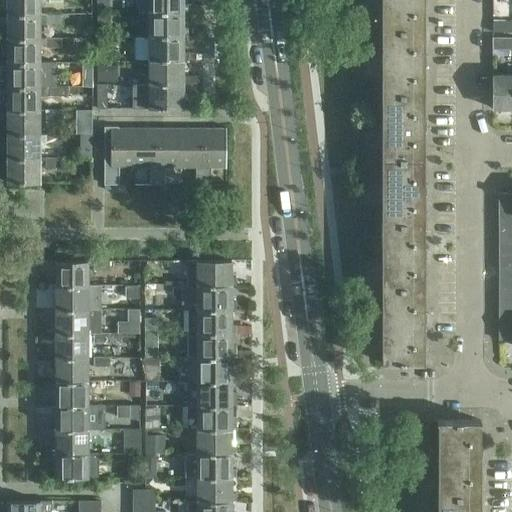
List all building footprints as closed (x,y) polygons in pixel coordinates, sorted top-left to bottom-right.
[(7,0),(8,12),(40,13),(40,0),(7,0)] [(139,0),(139,10),(149,10),(184,11),(188,11),(188,3),(184,3),(183,0),(139,0)] [(381,0),(382,28),(423,29),(422,0),(381,0)] [(184,11),(149,10),(149,35),(184,35),(188,35),(188,27),(184,27),(184,22),(184,11)] [(111,11),(98,11),(98,22),(110,22),(111,11)] [(40,13),(8,12),(8,37),(40,37),(40,22),(46,22),(46,13),(40,13)] [(62,13),(46,13),(46,22),(46,23),(62,23),(62,13)] [(505,20),(492,20),(492,31),(505,31),(505,20)] [(423,29),(382,28),(382,93),(423,93),(423,67),(427,67),(427,55),(423,55),(423,29)] [(98,35),(98,47),(109,47),(109,35),(98,35)] [(149,35),(135,35),(135,59),(149,59),(184,59),(188,59),(188,46),(184,46),(184,35),(149,35)] [(40,37),(8,37),(8,61),(40,61),(40,37)] [(62,37),(46,37),(46,47),(62,47),(62,37)] [(493,37),(493,48),(505,48),(511,48),(511,37),(505,37),(493,37)] [(184,59),(149,59),(149,82),(183,83),(188,82),(188,70),(184,70),(184,59)] [(99,78),(116,78),(116,60),(99,60),(99,78)] [(40,61),(8,61),(8,85),(46,85),(56,85),(56,61),(40,61)] [(511,106),(511,74),(492,74),(492,107),(511,106)] [(149,82),(133,82),(133,107),(184,107),(184,106),(188,106),(188,94),(184,94),(183,83),(149,82)] [(107,83),(98,83),(98,106),(98,107),(107,107),(107,106),(107,83)] [(46,85),(8,85),(8,108),(40,109),(40,94),(46,94),(46,85)] [(56,85),(46,85),(46,94),(68,94),(68,85),(56,85)] [(423,93),(382,93),(382,157),(423,157),(425,130),(427,130),(427,119),(423,119),(423,93)] [(40,109),(8,108),(8,133),(40,133),(40,109)] [(62,109),(46,109),(46,119),(62,119),(62,109)] [(204,127),(204,184),(212,184),(212,166),(226,166),(226,167),(227,167),(228,126),(226,126),(226,127),(204,127)] [(105,155),(105,183),(120,183),(120,165),(135,165),(135,127),(120,127),(120,133),(120,138),(120,144),(120,149),(120,155),(105,155)] [(135,127),(135,165),(151,165),(151,183),(158,183),(158,127),(135,127)] [(158,127),(158,183),(166,183),(166,165),(181,165),(181,127),(158,127)] [(181,127),(181,165),(197,166),(197,183),(204,184),(204,127),(181,127)] [(40,133),(8,133),(8,156),(40,156),(40,133)] [(62,133),(46,133),(46,142),(62,143),(62,133)] [(40,156),(8,156),(8,181),(40,181),(40,156)] [(62,157),(46,157),(46,166),(62,166),(62,157)] [(423,157),(382,157),(382,221),(423,222),(423,196),(427,195),(427,184),(423,184),(423,157)] [(511,192),(498,193),(499,205),(511,204),(511,192)] [(511,204),(499,205),(499,217),(511,216),(511,204)] [(511,216),(499,217),(499,229),(511,228),(511,216)] [(423,222),(382,221),(382,286),(423,286),(423,260),(427,260),(427,248),(423,248),(423,222)] [(511,228),(499,229),(499,241),(511,241),(511,228)] [(511,241),(499,241),(499,253),(511,253),(511,241)] [(511,253),(499,253),(499,266),(511,265),(511,253)] [(110,259),(93,260),(94,269),(110,269),(110,259)] [(55,260),(55,285),(88,285),(88,260),(55,260)] [(232,272),(232,260),(189,260),(189,284),(232,284),(236,285),(236,273),(232,272)] [(511,277),(499,278),(499,291),(511,290),(511,277)] [(232,296),(232,284),(189,284),(189,309),(232,308),(236,308),(236,296),(232,296)] [(88,285),(55,285),(55,309),(99,309),(99,285),(88,285)] [(130,285),(130,295),(139,295),(139,285),(130,285)] [(423,286),(382,286),(382,359),(381,359),(381,361),(425,361),(425,360),(423,360),(423,324),(427,324),(427,313),(423,312),(423,286)] [(511,290),(499,291),(499,302),(511,302),(511,290)] [(147,308),(159,308),(159,299),(147,299),(147,308)] [(511,302),(499,302),(498,314),(511,314),(511,302)] [(232,320),(232,308),(189,309),(189,332),(232,332),(236,333),(236,320),(232,320)] [(99,309),(55,309),(55,333),(88,332),(99,332),(99,309)] [(130,309),(130,321),(139,321),(139,309),(130,309)] [(511,314),(498,314),(498,326),(511,326),(511,314)] [(158,332),(162,332),(162,320),(146,320),(146,332),(158,332)] [(511,326),(498,326),(498,339),(511,339),(511,326)] [(88,332),(55,333),(55,357),(88,356),(88,332)] [(158,332),(146,332),(146,344),(158,344),(158,332)] [(232,344),(232,332),(189,332),(189,357),(232,357),(236,357),(236,345),(232,344)] [(110,333),(94,333),(94,342),(110,342),(110,333)] [(158,344),(146,344),(146,356),(159,356),(159,344),(158,344)] [(88,356),(55,357),(55,381),(88,380),(88,356)] [(159,356),(146,356),(146,377),(159,377),(159,356)] [(232,368),(232,357),(189,357),(189,381),(232,381),(236,380),(237,368),(232,368)] [(110,358),(91,358),(91,366),(110,366),(110,358)] [(88,380),(55,381),(55,404),(88,404),(88,380)] [(232,381),(189,381),(189,404),(232,405),(236,405),(236,397),(232,397),(232,381)] [(139,398),(139,382),(128,382),(128,398),(139,398)] [(88,404),(55,404),(55,428),(88,428),(105,428),(105,404),(88,404)] [(232,415),(232,405),(189,404),(189,429),(198,428),(232,429),(236,429),(236,416),(232,415)] [(140,418),(140,405),(130,405),(130,418),(140,418)] [(147,409),(147,428),(160,428),(160,409),(147,409)] [(437,420),(439,420),(438,494),(479,494),(479,458),(484,458),(483,446),(479,446),(479,421),(481,420),(481,419),(437,419),(437,420)] [(88,428),(55,428),(56,452),(88,452),(88,428)] [(232,429),(198,428),(198,452),(232,453),(236,453),(236,445),(235,445),(233,445),(232,429)] [(140,452),(140,429),(123,429),(123,452),(140,452)] [(155,435),(146,435),(146,441),(146,452),(155,452),(155,435)] [(88,452),(56,452),(56,477),(94,477),(98,477),(98,452),(88,452)] [(155,452),(146,452),(146,469),(156,469),(156,452),(155,452)] [(198,452),(185,452),(185,476),(198,476),(232,476),(236,476),(236,468),(232,468),(232,453),(198,452)] [(232,476),(198,476),(198,500),(232,500),(236,500),(236,492),(233,492),(232,476)] [(133,489),(133,500),(155,500),(155,488),(133,489)] [(479,511),(479,494),(438,494),(438,511),(479,511)] [(51,511),(51,500),(7,500),(7,511),(51,511)] [(100,500),(83,500),(83,508),(101,508),(100,500)] [(155,500),(133,500),(133,511),(155,511),(155,500)] [(198,500),(188,500),(188,511),(232,511),(232,500),(198,500)]
